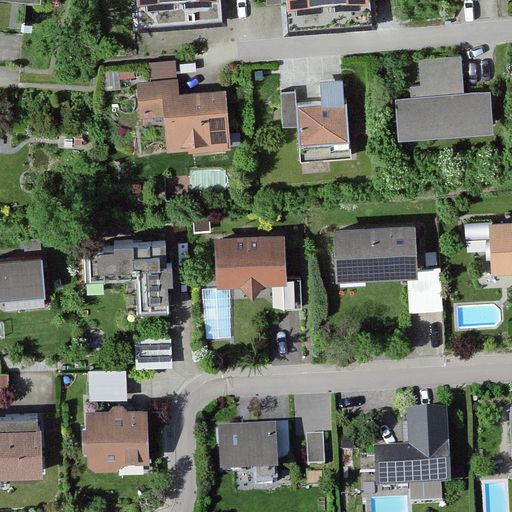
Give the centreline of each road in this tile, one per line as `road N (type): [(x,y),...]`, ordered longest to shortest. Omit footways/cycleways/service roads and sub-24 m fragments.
road 1 (residential): [(170,511),(179,486),(177,409),(193,379),(511,372)]
road 2 (residential): [(178,59),(511,29)]
